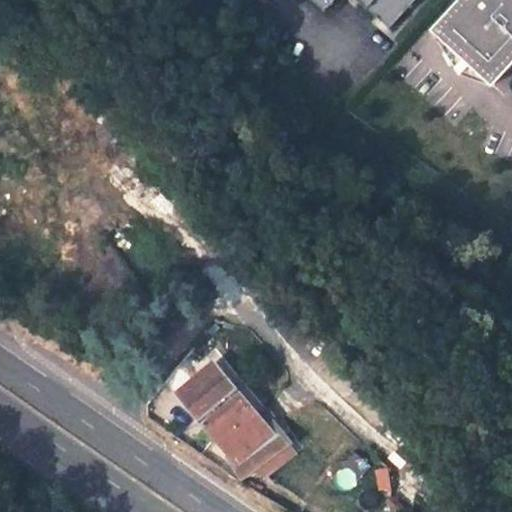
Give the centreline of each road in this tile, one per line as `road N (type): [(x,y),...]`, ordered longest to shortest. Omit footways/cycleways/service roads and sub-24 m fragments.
road 1 (primary): [(217,511),(0,361)]
road 2 (primary): [(0,407),(152,511)]
